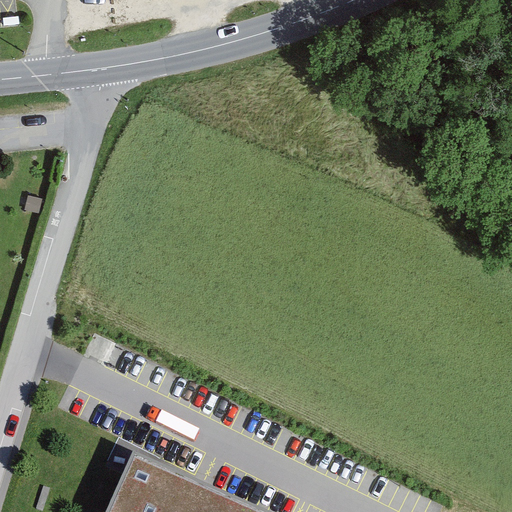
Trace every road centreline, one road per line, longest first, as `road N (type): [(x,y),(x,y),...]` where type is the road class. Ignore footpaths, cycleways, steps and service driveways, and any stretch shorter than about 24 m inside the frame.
road 1 (residential): [(0,428),(100,69)]
road 2 (tertiary): [(350,0),(207,48),(100,69)]
